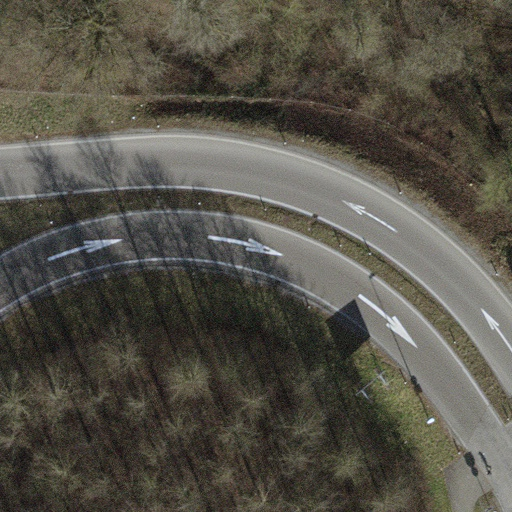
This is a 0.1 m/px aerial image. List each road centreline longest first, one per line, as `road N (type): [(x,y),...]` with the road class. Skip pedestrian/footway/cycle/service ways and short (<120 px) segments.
road 1 (motorway): [(0,284),(66,252),(144,236),(223,238),(296,258),(361,296),(415,344),(511,480)]
road 2 (motorway): [(511,348),(418,244),(293,178),(191,160),(0,173)]
